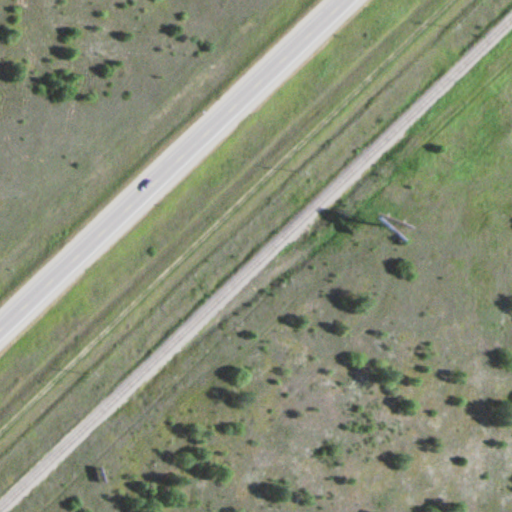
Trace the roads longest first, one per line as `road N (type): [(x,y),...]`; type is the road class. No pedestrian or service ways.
road 1 (track): [(432,0),(0,411)]
road 2 (primary): [(343,0),(0,328)]
